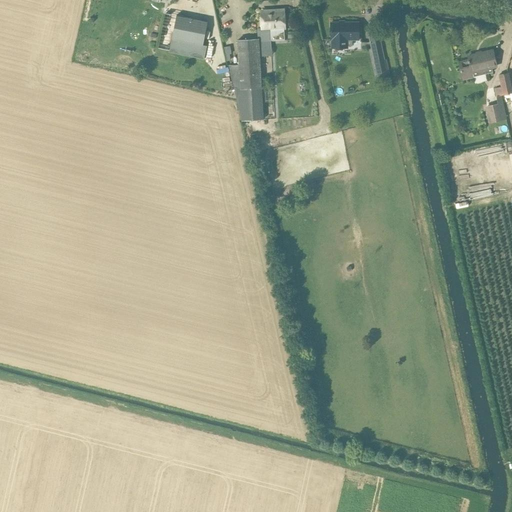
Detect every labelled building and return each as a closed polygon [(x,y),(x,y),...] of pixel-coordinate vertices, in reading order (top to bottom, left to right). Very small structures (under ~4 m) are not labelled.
[(261,15),(262,29),(257,29),(258,39),(237,41),(239,64),(229,65),(242,121),(263,120),(259,49),(271,49),(270,28),(285,28),(284,11),(273,11),(273,14),(261,15)] [(176,15),(176,16),(165,14),(158,48),(169,50),(169,52),(204,59),(207,46),(213,47),(216,33),(206,31),(208,22),(176,15)] [(359,23),(331,23),(331,33),(331,40),(332,40),(332,48),(336,48),(336,50),(341,50),(341,48),(345,48),(345,46),(352,46),(352,40),(359,40),(359,33),(359,23)] [(384,59),(382,59),(379,41),(369,43),(374,63),(376,62),(378,71),(380,78),(388,77),(384,59)] [(493,51),(468,56),(469,60),(459,63),(463,79),(473,77),(472,72),(485,69),(486,74),(493,72),(491,67),(497,66),(493,51)] [(503,95),(511,93),(511,92),(511,89),(508,73),(499,75),(501,87),(494,89),(496,96),(503,95)] [(499,106),(485,108),(489,124),(507,120),(502,97),(497,99),(499,106)]
